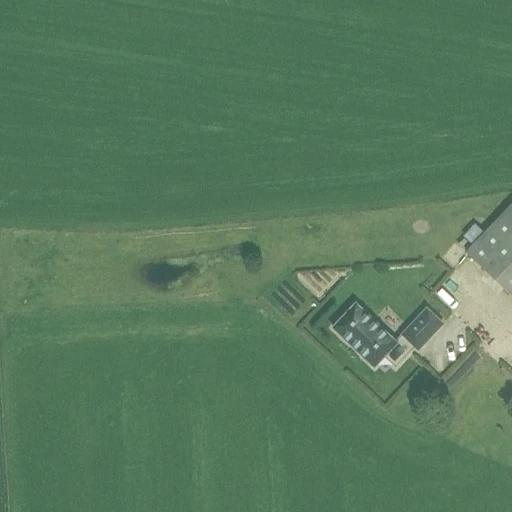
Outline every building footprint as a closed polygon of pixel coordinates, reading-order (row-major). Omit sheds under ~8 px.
[(511,297),(511,204),(466,253),(511,297)] [(237,287),(393,271),(390,243),(431,239),(433,261),(441,260),(436,209),(267,226),(270,254),(234,257),(237,287)] [(425,343),(462,379),(472,370),(476,374),(509,340),(488,318),(491,315),(479,303),(441,341),(434,334),(425,343)] [(443,325),(426,309),(402,335),(402,336),(396,343),(395,342),(394,342),(357,307),(358,307),(355,305),(353,307),(354,307),(335,327),(333,329),(335,331),(335,330),(351,346),(352,347),(352,346),(356,349),(355,350),(356,351),(356,350),(372,365),(372,366),(374,368),(376,366),(376,365),(384,356),(395,367),(414,347),(418,351),(443,325)] [(511,350),(507,347),(489,370),(505,382),(511,372),(511,350)]
